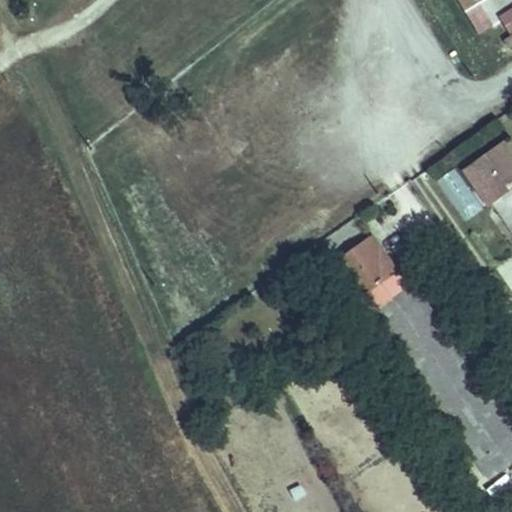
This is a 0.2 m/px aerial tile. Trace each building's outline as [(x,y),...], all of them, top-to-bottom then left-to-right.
[(511,164),(501,150),(468,173),(497,211),(502,207),(511,200),(511,164)] [(435,180),(462,222),(481,210),(454,168),(435,180)] [(419,196),(400,198),(401,221),(421,220),(419,196)] [(511,200),(502,207),(511,219),(511,200)] [(376,244),(337,272),(367,312),(377,305),(405,283),(376,244)] [(511,447),(511,428),(405,283),(377,305),(492,461),(511,447)]
